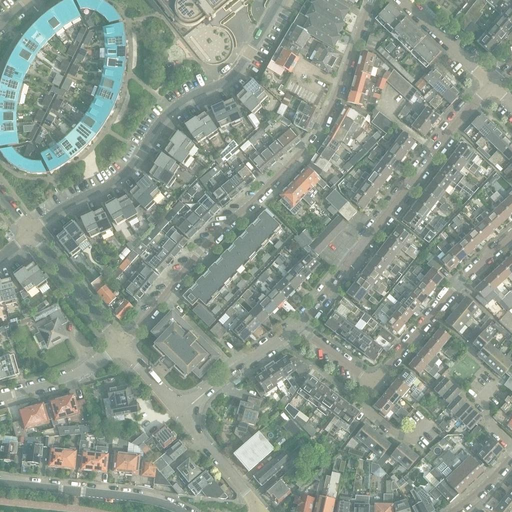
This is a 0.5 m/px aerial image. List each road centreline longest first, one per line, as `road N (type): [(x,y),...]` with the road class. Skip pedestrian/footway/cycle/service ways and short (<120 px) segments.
road 1 (residential): [(372,0),(325,124),(119,345)]
road 2 (residential): [(280,0),(237,72),(178,104),(120,178),(32,231)]
road 3 (residential): [(300,324),(490,85)]
road 4 (residential): [(376,381),(464,274),(511,233)]
road 5 (residential): [(0,483),(158,501),(183,511)]
road 6 (residential): [(181,414),(300,324)]
road 7 (residential): [(119,345),(32,231)]
road 8 (residential): [(119,345),(66,378),(0,397)]
road 9 (residential): [(262,511),(181,414)]
road 10 (residential): [(490,85),(401,0)]
